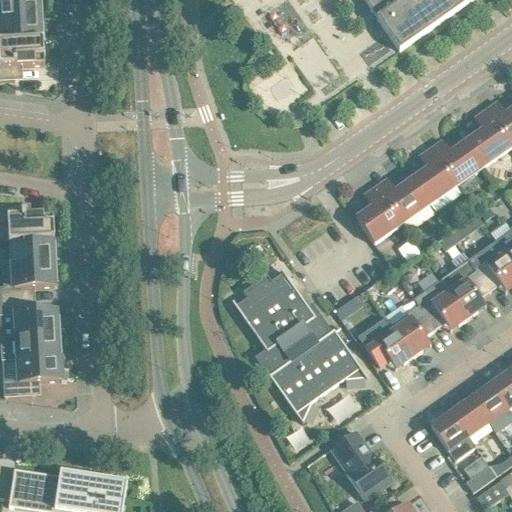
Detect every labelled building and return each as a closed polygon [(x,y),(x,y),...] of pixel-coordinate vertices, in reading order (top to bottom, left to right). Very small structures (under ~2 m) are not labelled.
[(0,0),(0,23),(42,21),(41,3),(38,3),(37,0),(0,0)] [(361,0),(399,54),(476,0),(361,0)] [(43,36),(42,21),(0,23),(0,46),(43,44),(43,43),(40,43),(40,36),(43,36)] [(44,68),(43,44),(0,46),(0,83),(14,83),(14,70),(44,68)] [(511,111),(505,116),(497,104),(486,113),(511,150),(511,111)] [(511,150),(486,113),(474,121),(482,132),(466,143),(484,170),(511,150)] [(484,170),(466,143),(450,154),(442,143),(430,151),(457,189),(484,170)] [(457,189),(430,151),(419,159),(427,171),(411,182),(429,208),(457,189)] [(429,208),(411,182),(395,193),(387,181),(375,190),(401,228),(429,208)] [(401,228),(375,190),(364,198),(372,209),(355,221),(374,247),(401,228)] [(0,223),(7,223),(8,245),(54,243),(53,219),(22,221),(21,208),(0,208),(0,223)] [(511,229),(509,232),(510,234),(495,244),(501,252),(511,267),(511,229)] [(54,243),(8,245),(8,246),(11,246),(12,267),(2,268),(3,269),(55,266),(55,251),(52,251),(52,244),(54,243)] [(511,291),(511,267),(501,252),(495,244),(468,263),(468,264),(490,295),(500,288),(505,296),(511,291)] [(490,295),(468,264),(441,282),(449,293),(448,294),(468,322),(486,310),(480,302),(490,295)] [(56,284),(55,266),(3,269),(4,291),(0,290),(0,304),(27,303),(26,291),(54,289),(54,284),(56,284)] [(256,360),(269,379),(301,424),(302,423),(301,423),(308,407),(347,380),(364,379),(364,380),(365,379),(334,334),(324,341),(319,334),(321,332),(322,332),(323,330),(323,329),(324,328),(324,327),(323,325),(323,324),(323,323),(313,310),(309,312),(283,274),(282,275),(282,276),(271,284),(266,278),(243,294),(247,301),(236,309),(235,308),(234,309),(266,354),(256,360)] [(468,322),(448,294),(449,293),(441,282),(442,283),(414,302),(419,310),(421,313),(435,333),(445,326),(450,334),(468,322)] [(27,315),(27,303),(0,304),(0,318),(15,318),(16,340),(59,337),(58,319),(56,319),(55,314),(27,315)] [(425,340),(435,333),(421,313),(419,310),(391,329),(413,361),(431,348),(425,340)] [(413,361),(391,329),(385,321),(358,340),(380,372),(390,365),(395,373),(413,361)] [(60,351),(59,337),(16,340),(18,362),(58,360),(58,352),(60,351)] [(58,363),(58,360),(18,362),(19,385),(3,385),(4,400),(32,399),(31,385),(59,384),(59,380),(62,379),(61,365),(58,363)] [(511,409),(511,374),(511,373),(491,387),(509,412),(511,409)] [(509,412),(491,387),(471,401),(488,427),(509,412)] [(488,427),(471,401),(451,415),(468,441),(488,427)] [(468,441),(451,415),(430,429),(448,455),(455,465),(475,450),(468,441)] [(371,458),(355,435),(331,452),(347,475),(345,476),(365,504),(392,485),(373,457),(371,458)] [(496,480),(511,468),(511,459),(501,467),(489,469),(496,480)] [(473,496),(496,480),(489,469),(465,486),(473,496)] [(122,511),(127,485),(60,475),(59,482),(49,480),(49,479),(14,473),(14,475),(18,475),(14,497),(11,496),(9,510),(13,510),(15,498),(44,503),(43,509),(63,511),(122,511)] [(504,491),(511,486),(511,476),(500,485),(504,491)] [(485,511),(508,497),(504,491),(500,485),(476,501),(483,511),(485,511)] [(411,511),(407,506),(401,510),(393,499),(374,511),(411,511)]
